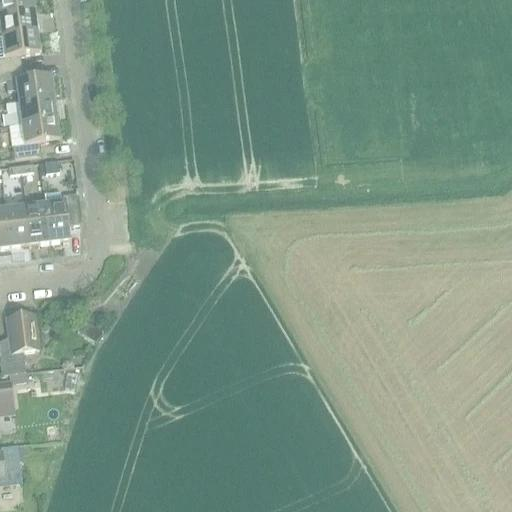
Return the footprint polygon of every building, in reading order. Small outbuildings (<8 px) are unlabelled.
[(0,0),(0,17),(32,13),(30,0),(0,0)] [(0,27),(2,41),(35,36),(32,13),(0,17),(0,27)] [(2,41),(0,41),(0,73),(21,71),(19,59),(38,57),(35,36),(2,41)] [(22,83),(21,71),(0,73),(0,85),(5,85),(7,95),(16,93),(18,105),(51,101),(49,79),(22,83)] [(51,101),(18,105),(5,107),(6,117),(19,115),(21,127),(54,123),(51,101)] [(54,123),(21,127),(8,129),(13,162),(40,159),(38,146),(57,144),(54,123)] [(39,167),(41,179),(62,177),(60,164),(39,167)] [(32,167),(19,169),(21,177),(33,175),(32,167)] [(21,177),(19,169),(8,171),(9,179),(21,177)] [(79,228),(76,196),(59,199),(60,205),(44,207),(49,246),(70,244),(68,229),(79,228)] [(30,249),(24,203),(17,204),(17,210),(5,212),(10,251),(30,249)] [(49,246),(44,207),(30,209),(29,203),(24,203),(30,249),(49,246)] [(0,252),(10,251),(5,212),(0,212),(0,252)] [(9,347),(0,347),(0,367),(1,378),(25,375),(22,354),(38,352),(34,318),(6,321),(9,347)] [(0,403),(12,402),(10,385),(0,386),(0,403)]
